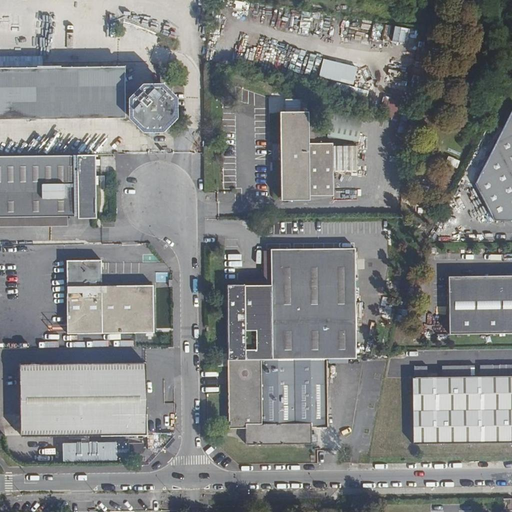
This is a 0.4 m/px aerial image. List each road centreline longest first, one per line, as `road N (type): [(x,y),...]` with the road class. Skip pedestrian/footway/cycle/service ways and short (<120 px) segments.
road 1 (unknown): [(0,229),(181,221),(245,236),(384,245)]
road 2 (unclassified): [(197,482),(192,254),(181,221),(159,195)]
road 3 (unknown): [(184,145),(183,78),(168,62),(0,34)]
road 4 (unclassified): [(0,483),(197,482)]
road 5 (unknown): [(194,350),(0,351)]
road 6 (unknown): [(184,145),(0,137)]
road 7 (unclassified): [(197,482),(362,480)]
road 8 (residential): [(362,480),(511,478)]
